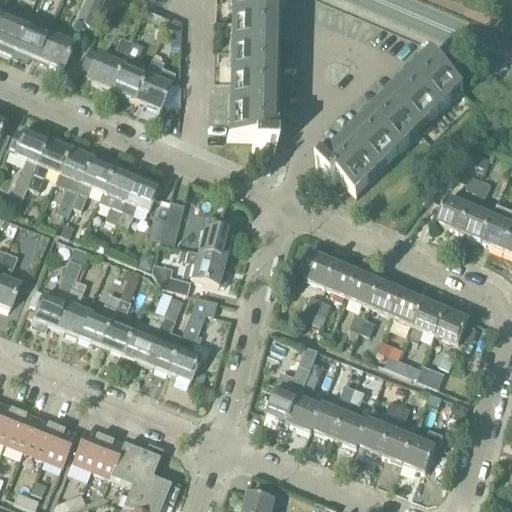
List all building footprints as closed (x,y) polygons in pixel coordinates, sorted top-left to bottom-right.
[(91,32),(104,0),(86,0),(76,26),(91,32)] [(225,145),(225,147),(251,148),(251,155),(274,156),(275,126),(269,126),(272,0),(231,0),(227,145),(225,145)] [(3,9),(0,17),(0,55),(10,60),(28,19),(3,9)] [(170,22),(146,12),(142,23),(165,33),(170,22)] [(28,19),(10,60),(27,67),(29,61),(36,65),(47,39),(51,29),(28,19)] [(73,49),(47,39),(36,65),(62,75),(73,49)] [(124,61),(130,48),(119,43),(113,56),(124,61)] [(133,106),(145,80),(132,74),(141,52),(130,48),(124,61),(121,70),(110,96),(133,106)] [(110,96),(121,70),(88,56),(81,71),(90,75),(86,86),(110,96)] [(462,97),(463,96),(429,62),(428,63),(431,67),(341,157),(338,153),(317,174),(332,189),(338,184),(356,203),(357,202),(355,200),(411,145),(408,142),(424,126),(427,129),(452,104),(449,101),(457,93),(462,97)] [(145,80),(133,106),(159,116),(170,90),(145,80)] [(26,165),(19,180),(30,185),(36,170),(37,170),(47,145),(40,142),(42,138),(26,131),(23,139),(16,136),(7,157),(26,165)] [(46,174),(59,180),(70,155),(47,145),(37,170),(36,170),(30,185),(26,193),(38,198),(43,184),(42,184),(46,174)] [(66,223),(71,212),(77,198),(81,189),(92,164),(85,161),(87,156),(72,149),(70,155),(59,180),(55,190),(65,194),(55,219),(66,223)] [(485,174),(490,164),(472,155),(465,165),(485,174)] [(81,189),(77,198),(86,202),(90,193),(102,198),(103,198),(114,174),(113,174),(116,168),(101,162),(100,165),(99,167),(92,164),(81,189)] [(103,226),(116,231),(125,208),(136,183),(114,174),(103,198),(102,198),(98,209),(109,213),(103,226)] [(20,207),(26,193),(30,185),(19,180),(10,203),(20,207)] [(471,181),(466,194),(475,199),(481,185),(471,181)] [(125,208),(116,231),(125,235),(135,212),(147,217),(158,192),(136,183),(125,208)] [(470,211),(459,238),(481,247),(492,221),(479,215),(484,202),(485,203),(491,189),(481,185),(475,199),(473,203),(470,211)] [(80,216),(86,202),(77,198),(71,212),(80,216)] [(436,229),(459,238),(470,211),(447,202),(436,229)] [(169,208),(164,229),(163,232),(177,235),(183,211),(169,208)] [(511,215),(497,210),(492,221),(481,247),(511,259),(511,215)] [(197,258),(224,265),(231,240),(216,236),(219,226),(206,223),(197,258)] [(163,232),(164,229),(154,226),(149,243),(159,245),(163,232)] [(107,248),(85,239),(81,249),(103,259),(107,248)] [(73,253),(68,267),(80,271),(85,258),(73,253)] [(224,265),(197,258),(197,260),(187,257),(184,268),(194,270),(190,284),(217,291),(218,290),(223,291),(227,278),(221,277),(224,265)] [(16,263),(5,258),(0,269),(0,311),(9,315),(19,290),(7,285),(16,263)] [(325,294),(336,268),(314,258),(303,284),(325,294)] [(32,324),(54,333),(70,294),(73,286),(74,286),(80,271),(68,267),(68,266),(56,296),(57,296),(54,304),(34,296),(29,310),(36,313),(32,324)] [(347,304),(359,277),(336,268),(325,294),(347,304)] [(171,275),(152,270),(150,277),(161,293),(186,300),(189,288),(169,283),(171,275)] [(381,287),(359,277),(347,304),(369,313),(381,287)] [(73,286),(70,294),(81,299),(85,291),(74,286),(73,286)] [(381,287),(369,313),(392,323),(403,296),(381,287)] [(76,313),(81,299),(70,294),(54,333),(77,342),(87,317),(76,313)] [(414,332),(425,306),(403,296),(392,323),(413,332),(414,332)] [(107,300),(103,310),(115,315),(119,304),(118,304),(107,300)] [(311,327),(321,305),(311,301),(301,323),(311,327)] [(176,353),(166,378),(189,387),(199,362),(189,358),(205,320),(212,322),(216,308),(197,302),(180,343),(176,353)] [(124,321),(129,309),(119,304),(115,315),(113,318),(124,322),(124,321)] [(321,305),(311,327),(321,332),(331,310),(321,305)] [(434,310),(425,306),(414,332),(413,332),(408,343),(408,344),(418,348),(423,336),(436,342),(448,316),(450,311),(436,305),(434,310)] [(99,351),(100,351),(110,326),(113,318),(115,315),(103,310),(98,322),(87,317),(77,342),(99,351)] [(448,316),(436,342),(458,352),(470,325),(448,316)] [(131,335),(121,359),(144,369),(154,344),(162,322),(152,317),(147,330),(135,326),(131,335)] [(110,326),(100,351),(121,359),(131,335),(135,326),(124,321),(124,322),(113,318),(110,326)] [(355,346),(359,338),(365,323),(354,319),(345,342),(355,346)] [(144,369),(166,378),(176,353),(180,343),(169,338),(174,326),(162,322),(154,344),(144,369)] [(365,324),(359,338),(369,342),(375,328),(365,324)] [(306,352),(298,371),(309,376),(312,368),(313,369),(318,357),(306,352)] [(454,362),(444,358),(439,371),(449,375),(454,362)] [(384,372),(394,377),(399,365),(388,361),(384,372)] [(412,371),(399,365),(394,377),(407,382),(412,371)] [(311,438),(312,436),(321,411),(320,411),(309,406),(322,372),(313,369),(312,368),(309,376),(288,429),(311,438)] [(265,420),(288,429),(309,376),(298,371),(293,383),(281,378),(275,394),(276,394),(265,420)] [(339,403),(339,404),(349,408),(355,395),(344,391),(339,403)] [(355,395),(349,408),(359,412),(364,399),(355,395)] [(430,400),(425,411),(437,415),(441,404),(430,400)] [(385,419),(395,424),(401,410),(390,406),(385,419)] [(321,409),(320,411),(321,411),(312,436),(333,444),(343,417),(321,409)] [(0,448),(3,450),(17,417),(0,410),(0,448)] [(401,410),(395,424),(404,428),(410,414),(401,410)] [(23,457),(36,425),(17,417),(3,450),(23,457)] [(357,454),(358,452),(359,449),(367,427),(366,427),(345,418),(343,417),(333,444),(357,454)] [(358,452),(380,461),(391,434),(367,424),(366,427),(367,427),(359,449),(358,452)] [(42,465),(55,433),(36,425),(23,457),(42,465)] [(74,440),(55,433),(42,465),(61,473),(74,440)] [(380,461),(403,470),(414,443),(400,437),(391,434),(380,461)] [(89,476),(103,443),(84,436),(70,468),(89,476)] [(414,443),(403,470),(425,479),(441,440),(431,436),(426,448),(414,443)] [(122,451),(103,443),(89,476),(108,483),(122,451)] [(130,492),(152,483),(151,481),(157,466),(161,467),(165,457),(147,450),(143,459),(122,450),(122,451),(108,483),(130,492)] [(121,511),(160,511),(163,505),(172,509),(179,491),(169,487),(168,490),(153,484),(152,483),(130,492),(121,511)] [(247,497),(243,511),(273,511),(275,505),(247,497)] [(12,508),(22,511),(27,502),(16,498),(12,508)] [(69,504),(72,511),(76,511),(83,509),(80,500),(69,504)] [(27,502),(22,511),(35,511),(37,507),(27,502)]
